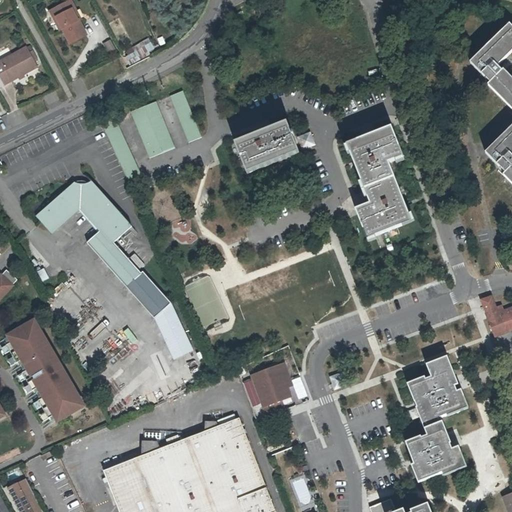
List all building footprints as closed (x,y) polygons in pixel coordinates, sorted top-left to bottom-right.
[(58,19),(62,27),(69,42),(85,34),(77,19),(76,20),(72,11),(75,10),(70,0),(50,10),(55,20),(58,19)] [(504,179),(511,187),(511,81),(503,72),(501,74),(497,69),(511,53),(511,29),(509,27),(471,64),(491,85),(488,88),(511,112),(511,128),(486,154),(506,176),(504,179)] [(110,38),(103,41),(110,53),(116,50),(110,38)] [(128,64),(155,51),(148,38),(121,51),(128,64)] [(26,45),(0,59),(0,75),(4,82),(37,64),(26,45)] [(183,93),(171,98),(188,143),(200,138),(183,93)] [(174,149),(156,103),(131,113),(148,158),(174,149)] [(129,183),(141,177),(114,119),(102,125),(129,183)] [(290,127),(238,148),(250,177),(301,156),(290,127)] [(373,206),(361,212),(372,241),(415,223),(392,164),(405,159),(393,130),(349,148),(373,206)] [(311,133),(298,138),(303,150),(315,146),(311,133)] [(71,178),(44,195),(47,202),(58,223),(77,205),(99,229),(84,242),(153,317),(169,301),(141,271),(139,272),(110,241),(128,225),(81,168),(79,169),(85,177),(75,180),(71,178)] [(47,202),(44,195),(26,206),(34,214),(49,231),(58,223),(47,202)] [(188,222),(173,224),(175,235),(189,233),(188,222)] [(0,273),(0,295),(16,278),(5,268),(0,273)] [(40,281),(47,278),(43,268),(35,271),(40,281)] [(66,299),(77,289),(72,283),(61,293),(66,299)] [(56,292),(51,297),(59,307),(65,302),(56,292)] [(511,305),(504,309),(502,304),(497,306),(492,295),(480,299),(495,338),(511,330),(511,305)] [(174,363),(193,353),(169,301),(153,317),(174,363)] [(38,329),(33,321),(8,335),(10,338),(6,340),(7,343),(5,344),(17,364),(19,363),(21,366),(25,364),(28,368),(23,371),(25,374),(23,375),(33,391),(34,390),(36,393),(40,390),(43,395),(39,398),(40,400),(39,401),(49,419),(51,418),(52,421),(57,418),(58,421),(83,407),(76,396),(74,397),(67,386),(70,385),(44,341),(42,342),(35,331),(38,329)] [(38,329),(35,331),(42,342),(44,341),(46,339),(40,328),(38,329)] [(412,464),(419,481),(443,471),(444,474),(467,465),(459,444),(452,446),(451,442),(452,441),(442,416),(446,414),(446,416),(470,407),(462,385),(457,387),(455,383),(459,382),(448,354),(426,362),(431,375),(426,377),(424,375),(406,382),(427,433),(422,435),(421,434),(406,440),(415,462),(412,464)] [(283,362),(251,375),(266,416),(284,409),(279,395),(289,391),(287,386),(286,383),(289,376),(283,362)] [(343,372),(329,377),(334,390),(348,385),(343,372)] [(76,396),(79,395),(72,384),(70,385),(67,386),(74,397),(76,396)] [(115,401),(129,395),(126,388),(112,395),(115,401)] [(274,511),(236,415),(132,456),(153,511),(274,511)] [(119,511),(153,511),(132,456),(102,467),(119,511)] [(42,511),(25,478),(6,487),(19,511),(42,511)] [(511,511),(511,491),(500,496),(505,511),(511,511)] [(433,511),(431,507),(418,511),(398,511),(394,501),(374,510),(375,511),(433,511)]
